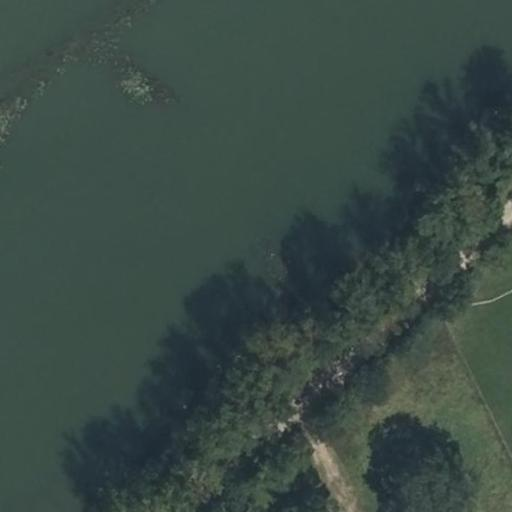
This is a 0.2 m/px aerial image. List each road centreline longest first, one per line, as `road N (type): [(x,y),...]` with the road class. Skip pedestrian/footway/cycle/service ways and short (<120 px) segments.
road 1 (track): [(187,511),(511,207)]
road 2 (track): [(353,511),(298,402)]
